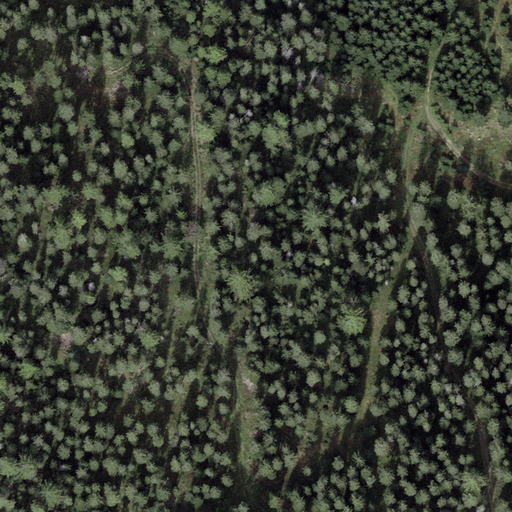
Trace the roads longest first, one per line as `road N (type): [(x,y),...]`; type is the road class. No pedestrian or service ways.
road 1 (track): [(258,511),(242,479),(232,364),(203,304),(192,93),(184,71),(160,54),(115,72)]
road 2 (track): [(426,103),(410,136),(405,203),(429,275),(440,347),(477,414),(495,511)]
road 3 (track): [(462,0),(430,68),(426,103),(467,169),(511,188)]
